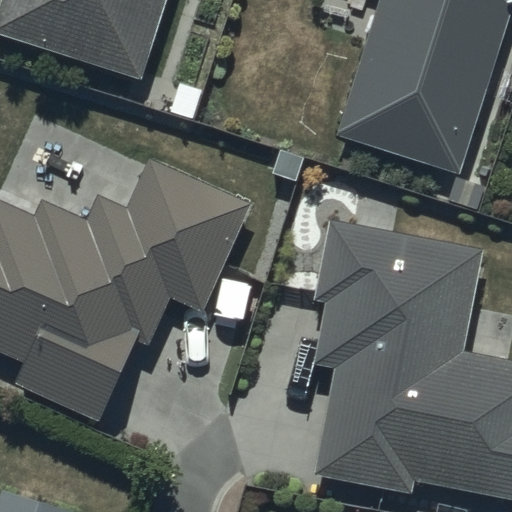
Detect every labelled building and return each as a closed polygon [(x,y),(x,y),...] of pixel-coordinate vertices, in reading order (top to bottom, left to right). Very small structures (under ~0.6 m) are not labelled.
[(0,0),(0,26),(141,69),(162,0),(0,0)] [(377,0),(338,127),(459,165),(509,0),(377,0)] [(0,338),(25,350),(17,370),(101,407),(136,326),(149,332),(169,287),(201,301),(249,192),(150,149),(128,199),(99,187),(89,211),(45,192),(38,206),(0,188),(0,338)] [(482,238),(328,210),(314,289),(324,291),(313,353),(332,356),(314,464),(414,481),(416,469),(511,485),(511,349),(464,341),(482,238)] [(0,483),(0,511),(74,511),(78,501),(1,479),(0,483)]
